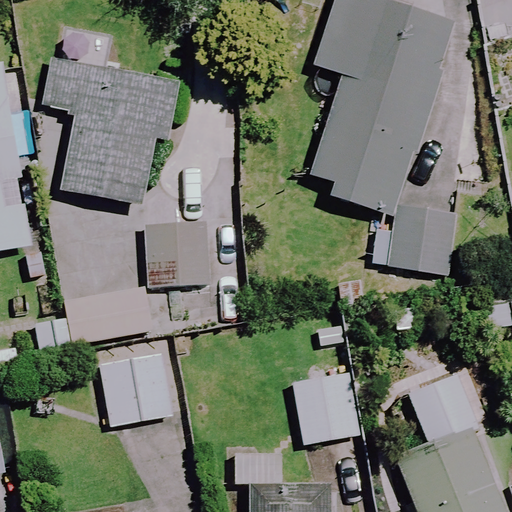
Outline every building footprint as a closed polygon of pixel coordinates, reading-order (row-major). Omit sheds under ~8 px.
[(453,32),(359,0),(334,0),(311,66),(342,77),(308,176),(337,186),(332,199),(389,218),(453,32)] [(178,83),(54,60),(45,110),(78,116),(63,195),(142,209),(154,142),(167,144),(178,83)] [(0,185),(20,182),(0,68),(0,67),(0,255),(32,250),(24,208),(3,212),(0,192),(0,185)] [(450,216),(396,213),(393,274),(447,276),(450,216)] [(207,288),(206,228),(145,229),(147,290),(207,288)] [(149,335),(142,292),(65,305),(68,321),(41,325),(46,352),(149,335)] [(160,356),(98,364),(107,429),(168,422),(160,356)] [(359,438),(348,377),(292,387),(303,448),(359,438)] [(502,511),(456,379),(409,396),(427,449),(399,459),(417,511),(502,511)] [(279,456),(235,456),(235,487),(252,487),(251,511),(329,511),(329,492),(279,492),(279,456)]
